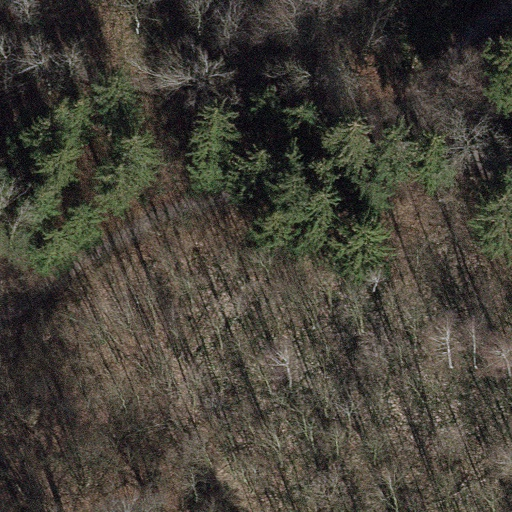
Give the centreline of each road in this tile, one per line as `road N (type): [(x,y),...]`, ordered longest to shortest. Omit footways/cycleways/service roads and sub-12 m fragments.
road 1 (track): [(390,127),(461,51),(511,11)]
road 2 (track): [(511,165),(390,127)]
